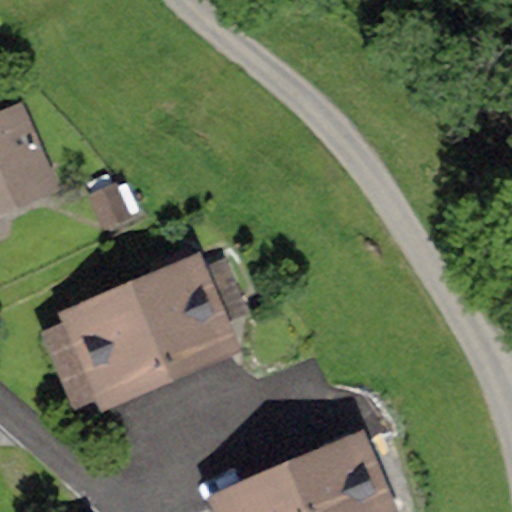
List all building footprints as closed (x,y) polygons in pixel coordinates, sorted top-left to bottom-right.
[(26,111),(0,121),(0,222),(61,198),(26,111)] [(119,189),(89,201),(104,237),(134,224),(119,189)] [(228,255),(128,297),(167,394),(242,364),(227,329),(254,317),(228,255)] [(85,315),(62,324),(68,338),(49,345),(77,415),(98,406),(104,420),(167,394),(128,297),(85,315)] [(365,445),(282,479),(295,511),(407,511),(381,450),(369,456),(365,445)] [(295,511),(282,479),(209,511),(295,511)]
